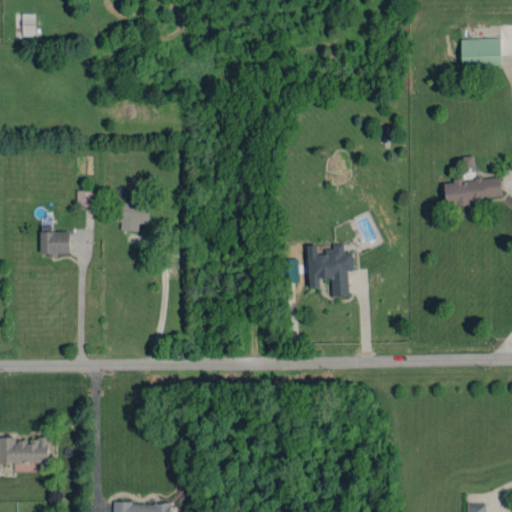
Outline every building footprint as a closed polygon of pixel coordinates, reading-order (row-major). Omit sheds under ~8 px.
[(21,35),(35,36),(35,13),(21,13),(21,35)] [(462,66),(501,65),(500,37),(461,39),(462,66)] [(502,199),(501,177),(444,181),(445,203),(502,199)] [(76,190),(77,206),(92,206),(92,190),(76,190)] [(139,223),(148,223),(149,203),(116,202),(115,221),(121,221),(120,229),(139,230),(139,223)] [(40,254),(70,254),(69,230),(51,231),(51,225),(40,225),(40,254)] [(307,245),(309,287),(320,287),(319,278),(331,278),(332,296),(348,295),(347,270),(353,270),(352,252),(344,253),(343,245),(325,246),(325,254),(317,254),(317,244),(307,245)] [(278,260),(280,283),(299,281),(297,258),(278,260)] [(0,462),(48,462),(48,438),(15,439),(15,437),(0,436),(0,462)] [(169,511),(170,503),(113,502),(112,511),(169,511)] [(485,511),(485,503),(466,503),(466,511),(485,511)]
